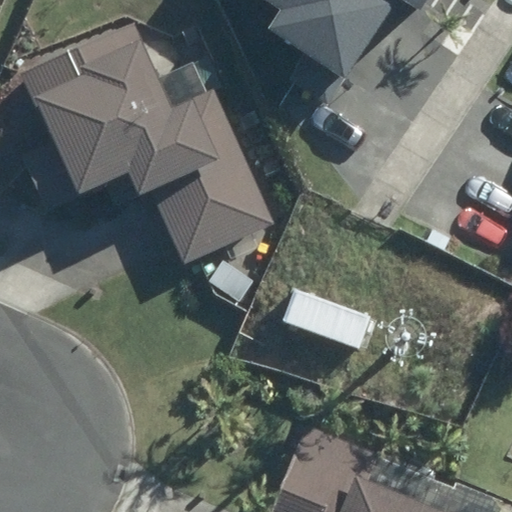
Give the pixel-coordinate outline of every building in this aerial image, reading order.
[(236,0),(257,14),(245,31),(320,84),(376,5),(394,17),(406,0),(236,0)] [(49,144),(19,156),(43,210),(102,183),(111,205),(148,188),(182,264),(271,224),(211,90),(201,95),(188,63),(155,77),(131,24),(18,75),(49,144)] [(207,291),(240,311),(252,292),(220,272),(207,291)] [(282,321),(356,349),(367,319),(293,291),(282,321)] [(308,426),(268,511),(497,511),(501,505),(457,484),(452,494),(308,426)]
